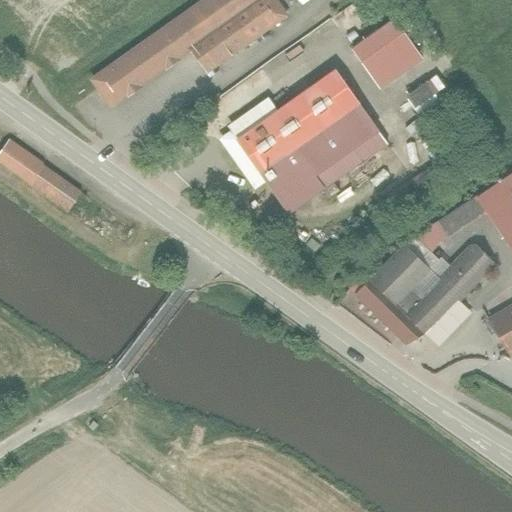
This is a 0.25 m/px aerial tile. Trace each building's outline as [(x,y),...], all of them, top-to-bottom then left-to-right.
[(177,0),(72,74),(90,99),(171,42),(187,65),(269,7),(264,0),(177,0)] [(405,57),(376,15),(333,44),(362,86),(405,57)] [(259,106),(250,93),(209,122),(217,134),(216,134),(270,210),(372,139),(319,64),(259,106)] [(0,139),(0,170),(96,240),(120,228),(0,139)] [(511,252),(511,157),(459,193),(502,259),(511,252)] [(413,263),(392,243),(358,277),(353,272),(335,291),(391,344),(399,336),(406,329),(407,330),(477,258),(458,239),(423,276),(411,264),(413,263)] [(511,290),(468,313),(488,351),(511,338),(511,290)]
